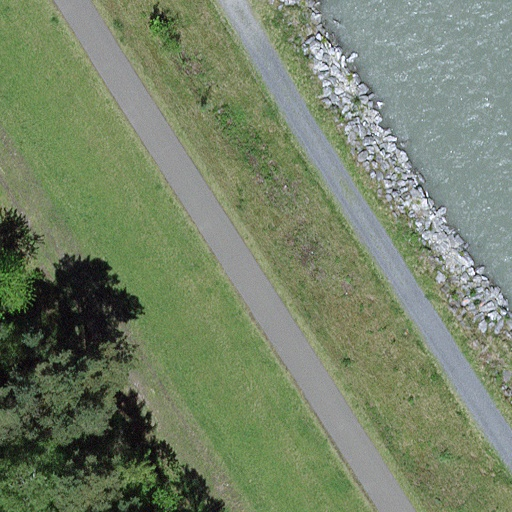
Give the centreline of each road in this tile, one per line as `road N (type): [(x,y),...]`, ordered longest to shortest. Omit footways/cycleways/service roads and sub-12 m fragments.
road 1 (track): [(73,0),(401,511)]
road 2 (track): [(511,473),(273,88),(230,0)]
road 3 (track): [(227,511),(0,165)]
